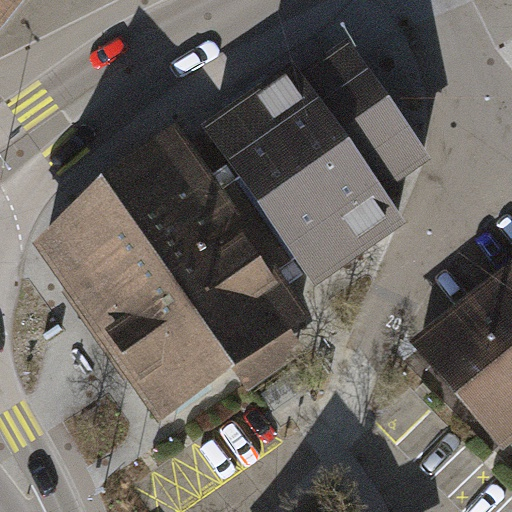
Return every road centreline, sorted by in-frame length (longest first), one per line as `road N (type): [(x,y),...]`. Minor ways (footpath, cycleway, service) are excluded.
road 1 (residential): [(500,124),(451,182),(351,413),(415,511)]
road 2 (secondary): [(255,0),(139,67),(0,167)]
road 3 (residential): [(433,0),(500,124)]
